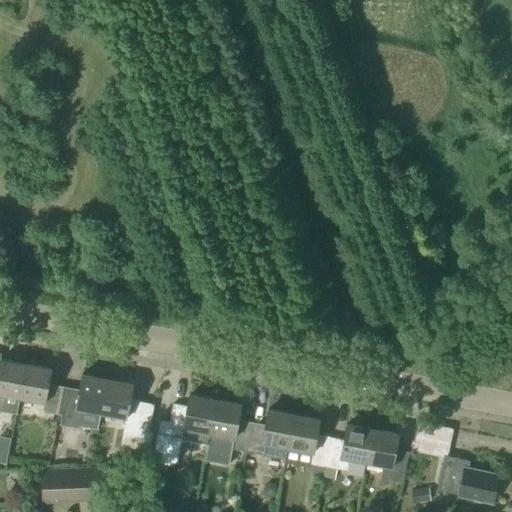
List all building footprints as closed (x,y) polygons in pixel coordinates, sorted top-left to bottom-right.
[(0,412),(4,413),(7,396),(19,398),(25,365),(0,359),(0,412)] [(25,365),(19,398),(43,403),(42,412),(54,415),(60,388),(48,385),(51,370),(25,365)] [(100,414),(106,380),(81,375),(78,391),(66,389),(61,416),(74,418),(75,409),(100,414)] [(106,380),(100,414),(125,418),(119,447),(148,452),(152,432),(149,432),(154,405),(129,400),(132,385),(106,380)] [(205,445),(215,400),(189,395),(186,407),(173,404),(166,438),(205,445)] [(240,405),(215,400),(205,445),(208,446),(205,460),(228,464),(231,450),(245,452),(251,423),(237,421),(240,405)] [(251,423),(245,452),(284,460),(286,448),(293,415),(267,410),(264,426),(251,423)] [(322,467),(328,438),(315,435),(318,420),(293,415),(286,448),(312,453),(310,464),(322,467)] [(448,444),(451,430),(418,423),(415,437),(448,444)] [(365,463),(372,430),(346,425),(343,441),(328,438),(322,467),(346,471),(348,460),(365,463)] [(372,430),(365,463),(383,466),(381,477),(403,482),(408,453),(394,450),(397,434),(372,430)] [(491,503),(497,475),(466,469),(468,462),(445,457),(438,488),(459,492),(458,496),(491,503)] [(42,504),(103,501),(101,467),(41,470),(42,504)]
